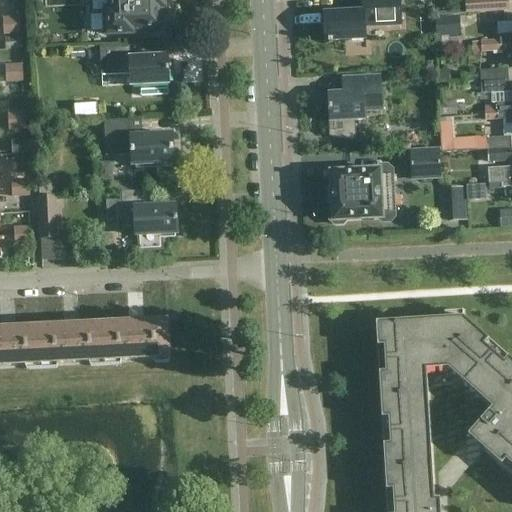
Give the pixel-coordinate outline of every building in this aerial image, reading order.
[(110,0),(111,10),(106,10),(107,15),(104,15),(105,31),(108,31),(108,36),(134,35),(134,31),(161,29),(161,26),(164,23),(164,15),(161,12),(160,10),(166,10),(166,0),(110,0)] [(362,0),(363,12),(325,14),(326,42),(329,42),(329,44),(333,44),(333,42),(366,40),(366,26),(377,25),(377,27),(402,25),(400,0),(362,0)] [(509,12),(508,0),(476,0),(465,1),(466,14),(509,12)] [(437,34),(461,32),(460,17),(436,19),(437,34)] [(3,18),(3,27),(20,26),(20,18),(3,18)] [(21,35),(20,26),(3,27),(3,36),(21,35)] [(501,52),(506,51),(506,46),(511,45),(511,33),(500,34),(500,40),(493,41),(493,52),(495,52),(501,52)] [(493,41),(481,42),(481,48),(472,48),(473,55),(495,53),(495,52),(493,52),(493,41)] [(141,86),(142,97),(169,96),(168,85),(170,85),(169,57),(131,59),(131,47),(101,49),(102,76),(130,75),(131,87),(141,86)] [(5,66),(6,74),(23,73),(23,65),(5,66)] [(480,83),(509,82),(508,69),(480,71),(480,83)] [(23,82),(23,73),(6,74),(6,83),(23,82)] [(330,122),(329,122),(330,137),(364,144),(364,143),(357,141),(356,121),(366,121),(365,112),(383,111),(381,77),(355,79),(356,93),(329,95),(330,122)] [(509,92),(509,82),(480,83),(481,93),(509,92)] [(510,120),(510,115),(511,114),(511,102),(497,103),(497,110),(498,121),(504,121),(510,120)] [(485,122),(498,121),(497,110),(485,111),(485,122)] [(8,114),(9,122),(26,121),(25,113),(8,114)] [(133,167),(175,164),(173,135),(132,137),(131,120),(105,122),(107,158),(132,157),(133,167)] [(26,129),(26,121),(9,122),(9,131),(26,129)] [(469,152),(488,151),(511,149),(511,137),(468,139),(469,152)] [(12,141),(13,151),(35,150),(34,139),(12,141)] [(511,162),(511,149),(488,151),(489,163),(511,162)] [(35,150),(13,151),(13,161),(22,161),(21,154),(27,153),(28,176),(37,175),(35,150)] [(439,151),(411,153),(412,181),(440,179),(439,151)] [(511,173),(511,174),(511,169),(488,170),(489,182),(502,181),(502,189),(511,188),(511,173)] [(342,225),(346,221),(379,220),(382,220),(382,217),(382,216),(392,215),(391,188),(392,188),(391,176),(380,177),(379,174),(380,174),(380,171),(377,171),(334,174),(334,173),(331,173),(331,176),(332,192),(330,192),(330,204),(333,204),(333,210),(329,214),(330,222),(334,226),(342,225)] [(11,181),(12,190),(30,189),(29,180),(11,181)] [(502,181),(489,182),(489,190),(502,189),(502,181)] [(30,189),(12,190),(12,198),(30,197),(30,189)] [(140,253),(164,252),(163,236),(178,235),(177,207),(144,208),(143,192),(122,193),(124,228),(136,227),(137,237),(139,237),(140,253)] [(41,240),(57,240),(55,197),(39,198),(41,240)] [(511,226),(511,211),(500,213),(501,228),(511,226)] [(15,230),(16,238),(32,237),(32,229),(15,230)] [(32,244),(32,237),(16,238),(16,245),(32,244)] [(511,362),(508,359),(504,364),(484,346),(489,341),(463,319),(462,311),(444,312),(444,319),(376,324),(378,348),(384,348),(386,374),(379,374),(382,420),(389,420),(390,446),(384,446),(386,492),(393,492),(394,511),(440,511),(440,501),(434,501),(432,471),(427,387),(426,372),(448,370),(464,385),(492,409),(469,435),(468,437),(470,438),(477,431),(490,443),(483,450),(501,467),(506,462),(511,467),(511,362)] [(169,321),(141,323),(136,323),(104,325),(106,363),(171,359),(169,321)] [(72,326),(40,328),(42,366),(106,363),(104,325),(72,326)] [(40,328),(14,329),(8,329),(4,330),(0,329),(0,367),(42,366),(40,328)]
